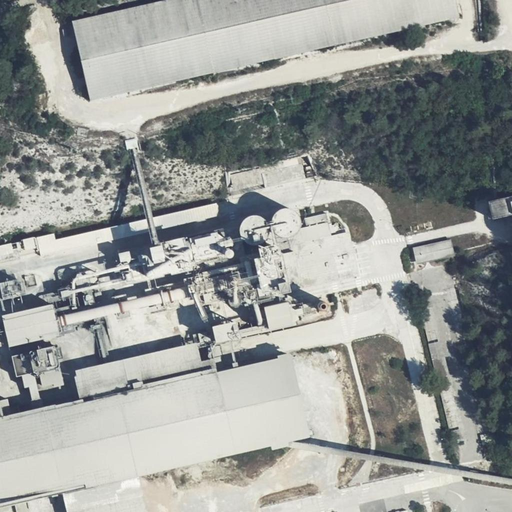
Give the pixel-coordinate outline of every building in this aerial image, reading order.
[(454,0),(168,0),(72,22),(90,101),(459,18),(454,0)] [(301,164),(262,173),(265,188),(305,179),(301,164)] [(262,184),(259,169),(230,175),(233,191),(262,184)] [(511,223),(511,201),(494,204),(496,216),(509,214),(510,223),(511,223)] [(346,235),(334,237),(328,239),(325,226),(300,231),(299,229),(300,224),(300,221),(299,217),(297,215),(295,212),(292,210),(288,209),(286,209),(279,210),(267,212),(250,216),(247,217),(243,219),(241,223),(239,225),(118,254),(126,286),(254,255),(254,257),(244,259),(244,261),(230,264),(231,267),(191,277),(194,289),(259,273),(264,292),(355,272),(346,235)] [(509,214),(496,216),(497,225),(510,223),(509,214)] [(328,239),(334,237),(331,224),(325,226),(328,239)] [(415,260),(413,267),(447,260),(444,248),(416,255),(415,260)] [(81,289),(89,286),(91,293),(99,291),(98,290),(100,289),(96,269),(78,274),(81,289)] [(13,281),(0,283),(0,300),(18,297),(13,281)] [(177,307),(172,284),(147,290),(152,313),(177,307)] [(476,430),(489,428),(454,293),(440,296),(476,430)] [(130,316),(124,295),(112,298),(117,320),(130,316)] [(94,296),(51,305),(57,330),(100,319),(94,296)] [(413,303),(448,433),(457,433),(460,433),(426,299),(413,303)] [(321,303),(319,303),(317,304),(316,306),(317,309),(318,310),(320,311),(323,311),(324,309),(325,307),(324,304),(322,303),(321,303)] [(144,511),(136,476),(267,447),(271,449),(286,446),(287,442),(309,437),(283,327),(291,325),(287,305),(260,311),(263,329),(239,334),(236,322),(212,328),(215,339),(73,371),(79,399),(41,408),(33,374),(39,373),(42,383),(52,380),(53,383),(61,381),(54,347),(37,350),(37,351),(12,357),(17,377),(21,376),(24,388),(27,387),(32,410),(3,417),(0,406),(0,506),(63,493),(66,511),(144,511)] [(57,330),(51,305),(2,316),(9,347),(58,335),(57,330)] [(457,433),(448,433),(450,442),(462,438),(460,433),(457,433)]
